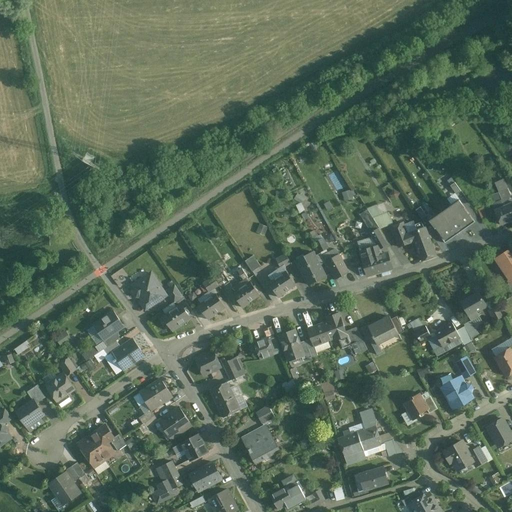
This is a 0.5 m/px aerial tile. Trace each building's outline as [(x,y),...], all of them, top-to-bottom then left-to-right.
[(461,192),(455,183),(450,186),(456,195),(461,192)] [(511,198),(508,189),(499,193),(502,200),(501,200),(510,222),(511,221),(511,198)] [(510,222),(501,200),(502,200),(499,193),(492,195),(495,202),(492,203),(502,226),(510,222)] [(459,199),(450,206),(451,206),(438,215),(438,214),(429,220),(435,229),(436,229),(441,236),(440,236),(445,244),(475,222),(470,215),(469,216),(464,209),(465,208),(459,199)] [(389,213),(381,216),(377,207),(368,211),(380,229),(393,224),(389,213)] [(426,216),(420,207),(416,210),(422,220),(426,216)] [(483,208),(478,210),(482,220),(487,218),(483,208)] [(380,229),(368,211),(361,215),(369,229),(368,229),(371,234),(378,229),(379,230),(380,229)] [(414,222),(404,226),(403,223),(391,228),(399,247),(410,243),(415,241),(414,241),(421,238),(418,231),(417,231),(415,225),(414,222)] [(422,222),(415,225),(417,231),(418,231),(425,228),(425,227),(424,228),(422,222)] [(425,228),(418,231),(421,238),(414,241),(415,241),(422,261),(436,256),(425,228)] [(379,230),(378,229),(371,234),(370,234),(373,239),(379,250),(380,249),(387,245),(379,230)] [(328,249),(323,238),(315,243),(320,253),(328,249)] [(379,250),(373,239),(360,243),(359,247),(360,248),(359,248),(363,261),(368,276),(392,269),(387,253),(381,255),(380,249),(379,250)] [(334,249),(322,255),(325,262),(339,255),(338,254),(336,249),(334,249)] [(511,258),(507,251),(496,259),(511,281),(511,280),(511,258)] [(313,252),(297,261),(302,272),(309,286),(326,277),(313,252)] [(286,254),(276,259),(281,269),(291,264),(286,254)] [(339,255),(325,262),(335,280),(335,281),(350,273),(339,254),(338,254),(339,255)] [(253,256),(245,261),(252,272),(261,266),(253,256)] [(302,272),(297,261),(291,263),(297,275),(302,272)] [(248,278),(242,269),(238,272),(244,281),(248,278)] [(286,272),(269,284),(279,297),(296,285),(286,272)] [(223,273),(214,279),(219,286),(220,289),(229,282),(223,273)] [(151,274),(134,286),(135,287),(133,291),(134,294),(137,296),(141,296),(144,301),(142,303),(146,309),(166,296),(151,274)] [(213,277),(203,284),(209,293),(219,286),(214,279),(213,277)] [(251,282),(234,294),(243,308),(250,303),(260,295),(251,282)] [(175,285),(166,291),(168,295),(177,288),(175,285)] [(177,288),(168,295),(174,304),(184,297),(177,288)] [(479,292),(461,303),(471,321),(479,317),(477,312),(487,306),(479,292)] [(216,294),(199,306),(208,320),(215,316),(215,315),(225,308),(216,294)] [(181,305),(164,317),(173,331),(180,326),(179,326),(190,319),(181,305)] [(502,318),(496,307),(489,311),(495,322),(502,318)] [(113,311),(93,326),(95,325),(105,339),(105,340),(118,331),(124,327),(113,311)] [(327,317),(329,322),(335,337),(338,336),(337,335),(346,331),(339,312),(327,317)] [(369,327),(373,336),(369,339),(377,355),(382,353),(379,345),(399,335),(391,319),(390,317),(369,327)] [(404,332),(397,317),(391,319),(399,335),(404,332)] [(479,317),(471,321),(476,328),(484,324),(479,317)] [(418,318),(410,323),(415,332),(423,328),(418,318)] [(476,328),(471,321),(464,325),(465,327),(473,341),(473,340),(472,338),(479,334),(476,328)] [(308,330),(311,339),(314,347),(335,339),(335,337),(329,322),(308,330)] [(452,324),(435,333),(442,345),(443,347),(460,338),(456,331),(452,324)] [(368,325),(361,329),(367,340),(369,339),(373,336),(369,327),(368,325)] [(423,328),(415,332),(421,343),(432,337),(426,326),(423,328)] [(473,341),(465,327),(456,331),(460,338),(464,345),(473,341)] [(351,345),(363,341),(356,328),(346,332),(351,345)] [(295,330),(279,336),(289,362),(304,357),(303,354),(304,353),(300,343),(295,330)] [(61,345),(72,338),(67,331),(56,338),(61,345)] [(118,331),(105,340),(105,339),(102,341),(107,347),(117,341),(119,339),(118,331)] [(346,331),(337,335),(338,336),(342,349),(351,346),(351,345),(346,332),(346,331)] [(436,335),(428,340),(433,350),(442,345),(436,335)] [(121,347),(112,353),(112,354),(116,359),(112,362),(113,363),(117,361),(123,370),(140,358),(137,353),(141,350),(138,346),(133,339),(121,347)] [(267,339),(254,343),(260,360),(273,356),(267,339)] [(316,353),(314,347),(311,339),(305,341),(311,355),(316,353)] [(102,341),(82,355),(86,361),(104,349),(107,347),(102,341)] [(117,341),(107,347),(104,349),(109,356),(112,354),(112,353),(121,347),(117,341)] [(311,355),(305,341),(300,343),(304,353),(303,354),(304,357),(305,360),(312,358),(311,355)] [(367,349),(363,341),(351,345),(351,346),(354,354),(367,349)] [(505,378),(511,374),(511,351),(510,349),(508,350),(494,358),(505,378)] [(214,351),(195,360),(203,376),(222,367),(214,351)] [(10,354),(4,356),(8,364),(14,362),(10,354)] [(468,355),(456,361),(465,379),(477,373),(468,355)] [(229,361),(223,364),(227,372),(232,369),(232,368),(236,366),(240,364),(237,357),(229,361)] [(76,370),(68,359),(61,364),(68,375),(76,370)] [(91,359),(86,363),(92,370),(97,366),(91,359)] [(245,374),(240,364),(236,366),(241,377),(245,374)] [(232,368),(232,369),(227,372),(231,381),(241,377),(236,366),(232,368)] [(74,389),(64,374),(47,386),(57,401),(62,408),(72,401),(67,394),(74,389)] [(462,376),(440,388),(453,410),(475,398),(462,376)] [(161,379),(140,393),(152,411),(172,397),(161,379)] [(285,382),(287,388),(296,386),(294,380),(285,382)] [(333,380),(321,382),(323,400),(335,398),(333,380)] [(227,383),(210,391),(223,418),(240,410),(227,383)] [(37,385),(27,392),(33,401),(34,401),(36,404),(46,398),(37,385)] [(420,393),(413,397),(414,399),(404,405),(413,421),(421,417),(420,415),(427,411),(429,410),(424,400),(420,393)] [(438,409),(430,396),(424,400),(429,410),(427,411),(429,414),(438,409)] [(33,401),(17,412),(27,426),(31,432),(43,424),(39,418),(43,415),(36,404),(34,401),(33,401)] [(268,406),(257,413),(262,424),(274,418),(268,406)] [(180,408),(167,417),(166,416),(158,421),(159,422),(159,423),(170,439),(191,425),(180,408)] [(5,409),(0,412),(0,422),(3,426),(13,420),(5,409)] [(149,411),(139,418),(143,424),(144,423),(155,416),(153,417),(149,411)] [(373,414),(369,415),(368,412),(361,414),(365,424),(377,420),(376,418),(374,418),(373,414)] [(155,416),(144,423),(149,430),(159,423),(159,422),(158,421),(155,416)] [(502,419),(488,427),(498,446),(510,440),(511,438),(511,436),(509,432),(502,419)] [(366,430),(351,435),(349,431),(344,433),(346,437),(339,439),(342,449),(378,437),(375,427),(379,426),(377,420),(365,424),(364,426),(366,430)] [(0,446),(3,444),(3,442),(9,438),(9,435),(3,426),(0,422),(0,446)] [(100,430),(115,453),(122,448),(106,425),(100,430)] [(379,426),(375,427),(378,437),(387,434),(381,425),(379,426)] [(257,435),(245,441),(250,449),(249,450),(250,453),(252,452),(256,461),(277,449),(265,427),(255,432),(257,435)] [(100,430),(89,437),(105,460),(115,453),(100,430)] [(387,434),(378,437),(381,445),(385,444),(385,443),(392,440),(393,441),(393,440),(388,433),(387,434)] [(199,435),(182,444),(191,461),(208,452),(199,435)] [(105,460),(89,437),(78,445),(94,468),(105,460)] [(378,437),(342,449),(348,465),(361,460),(366,459),(365,456),(386,449),(385,444),(381,445),(378,437)] [(392,440),(385,443),(385,444),(386,449),(389,457),(397,454),(393,441),(392,440)] [(462,441),(446,450),(447,451),(444,453),(450,463),(452,461),(455,467),(458,468),(463,465),(467,466),(473,462),(476,467),(481,464),(474,452),(470,454),(462,441)] [(487,461),(480,448),(474,452),(481,464),(487,461)] [(172,461),(161,467),(162,468),(168,480),(178,474),(172,461)] [(71,467),(80,478),(85,475),(77,463),(71,467)] [(214,463),(190,475),(199,491),(222,479),(214,463)] [(80,478),(71,467),(66,470),(75,482),(80,478)] [(383,467),(373,470),(374,476),(385,473),(383,467)] [(162,468),(157,470),(163,482),(168,480),(162,468)] [(373,470),(359,474),(364,491),(388,484),(385,473),(374,476),(373,470)] [(80,494),(66,473),(49,484),(64,505),(80,494)] [(178,474),(168,480),(173,490),(184,484),(178,474)] [(499,474),(491,479),(494,485),(500,482),(499,480),(501,478),(499,474)] [(85,475),(80,478),(84,484),(89,481),(85,475)] [(293,476),(283,481),(286,488),(271,496),(279,510),(284,507),(286,509),(306,499),(293,476)] [(342,487),(334,489),(337,500),(345,498),(342,487)] [(227,490),(209,500),(215,511),(233,511),(238,510),(227,490)] [(325,501),(319,491),(313,494),(315,498),(318,504),(325,501)] [(419,491),(403,500),(407,506),(409,505),(408,504),(422,496),(419,491)] [(422,496),(408,504),(409,505),(412,511),(420,511),(435,504),(429,492),(422,496)] [(203,496),(190,503),(193,509),(206,503),(203,496)] [(315,498),(308,502),(311,508),(318,504),(315,498)] [(38,503),(33,507),(35,511),(38,511),(42,509),(38,503)]
